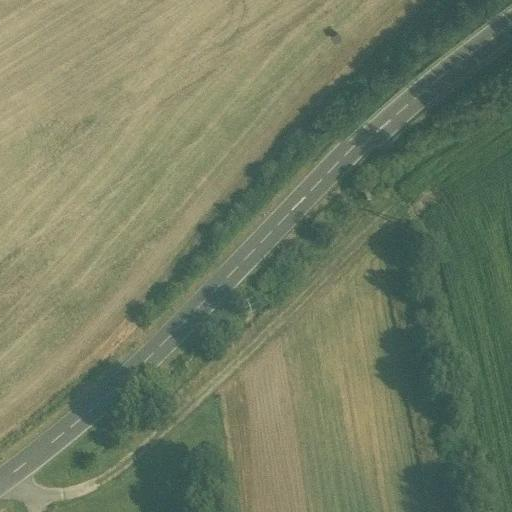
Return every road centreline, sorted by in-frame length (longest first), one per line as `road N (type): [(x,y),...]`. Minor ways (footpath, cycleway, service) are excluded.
road 1 (tertiary): [(0,478),(146,358),(429,78),(511,20)]
road 2 (track): [(36,500),(109,476),(421,186)]
